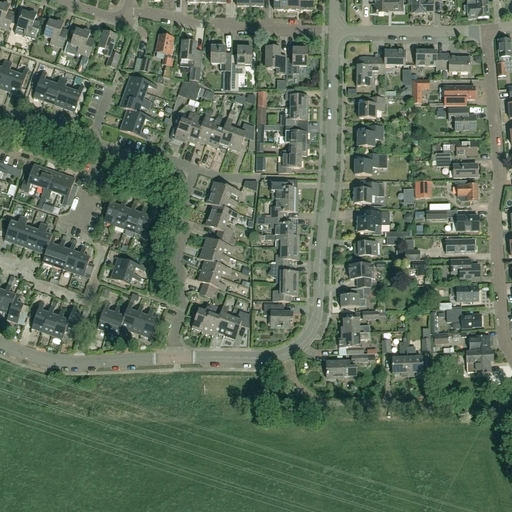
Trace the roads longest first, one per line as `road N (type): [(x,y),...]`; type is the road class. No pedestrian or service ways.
road 1 (residential): [(171,357),(266,358),(292,350),(310,332),(329,179),(332,31)]
road 2 (residential): [(511,357),(501,333),(492,230),(497,189),(484,30)]
road 3 (residential): [(332,31),(128,11)]
road 4 (residential): [(171,357),(175,261),(194,169)]
road 5 (residential): [(0,341),(50,360),(171,357)]
road 6 (residential): [(332,31),(484,30)]
